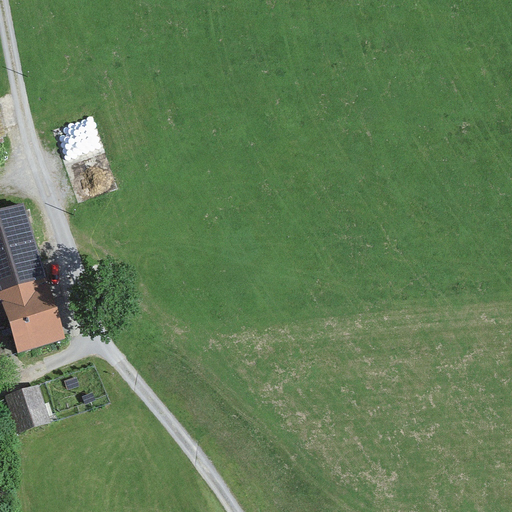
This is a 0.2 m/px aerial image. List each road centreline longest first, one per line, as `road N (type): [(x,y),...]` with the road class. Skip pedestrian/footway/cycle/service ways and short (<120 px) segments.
road 1 (track): [(234,511),(196,453),(99,343),(72,272)]
road 2 (unclassified): [(72,272),(31,141),(1,0)]
